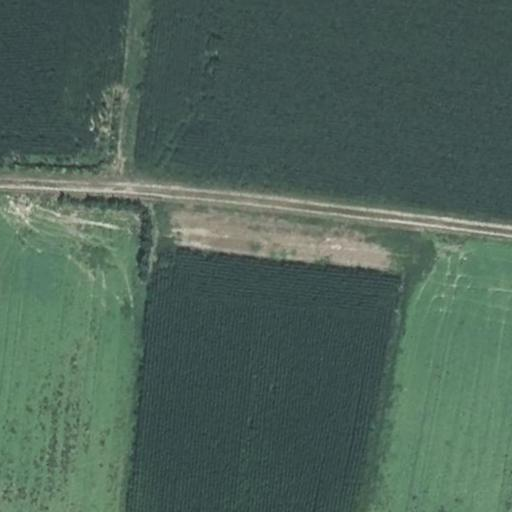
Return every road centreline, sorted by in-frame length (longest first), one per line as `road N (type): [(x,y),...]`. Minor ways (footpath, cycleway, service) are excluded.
road 1 (track): [(511,233),(207,195),(0,184)]
road 2 (track): [(142,0),(123,188)]
